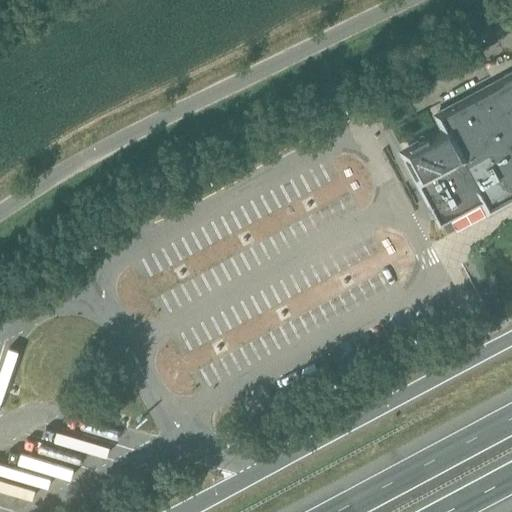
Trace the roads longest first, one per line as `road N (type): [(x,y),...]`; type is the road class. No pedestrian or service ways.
road 1 (unclassified): [(0,212),(99,147),(411,0)]
road 2 (motorway): [(511,338),(264,469)]
road 3 (motorway): [(511,419),(337,511)]
